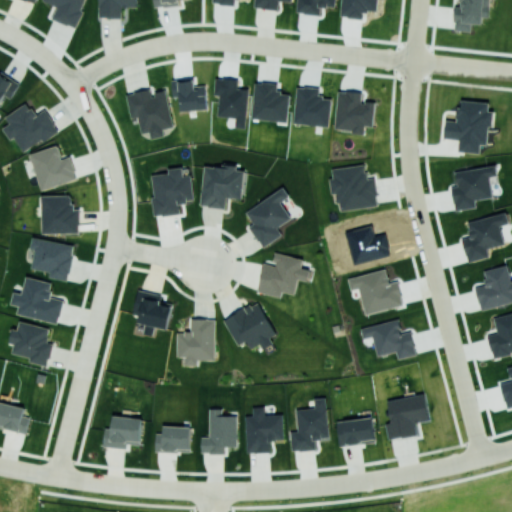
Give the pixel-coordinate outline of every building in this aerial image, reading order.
[(52,19),(76,27),(86,0),(43,0),(57,6),(52,19)] [(138,0),(99,0),(99,17),(122,17),(122,7),(138,7),(138,0)] [(293,0),(255,0),(255,7),(278,9),(279,0),(293,1),(293,0)] [(297,0),(297,12),(320,14),(321,6),(336,7),(336,0),(297,0)] [(455,0),(454,30),(471,30),(472,23),(483,23),(483,17),(489,17),(490,0),(455,0)] [(11,98),(20,84),(0,71),(0,102),(5,94),(11,98)] [(252,118),(288,121),(290,93),(277,92),(278,83),(255,81),(252,118)] [(166,89),(152,92),(152,89),(126,94),(131,118),(138,116),(141,133),(150,131),(151,138),(164,135),(163,128),(173,126),(166,89)] [(335,130),(365,132),(365,125),(373,126),(376,102),(362,101),(363,92),(338,90),(335,130)] [(5,116),(10,123),(3,127),(11,140),(15,137),(24,152),(59,130),(45,109),(36,115),(28,102),(5,116)] [(71,156),(62,158),(59,145),(31,152),(40,189),(77,180),(71,156)] [(204,164),(201,206),(226,208),(227,197),(242,198),(245,168),(204,164)] [(378,206),(375,177),(367,178),(365,164),(330,168),(332,194),(337,193),(339,210),(378,206)] [(456,210),(476,207),(475,199),(493,197),(490,176),(498,175),(496,165),(456,171),(458,185),(452,186),(456,210)] [(192,174),(184,175),(183,166),(169,168),(169,172),(151,174),(155,216),(181,213),(180,202),(194,201),(192,174)] [(282,235),(277,227),(291,218),(281,201),(290,196),(284,187),(246,211),(254,223),(249,226),(262,247),(282,235)] [(42,233),(80,232),(80,209),(73,209),(73,194),(42,195),(42,233)] [(468,262),(490,256),(488,248),(505,243),(501,225),(511,223),(508,212),(468,221),(471,236),(463,238),(468,262)] [(75,244),(33,236),(31,249),(36,249),(32,268),(51,271),(50,277),(69,281),(75,244)] [(303,258),(277,252),(273,265),(264,263),(257,291),(281,297),(282,291),(295,294),(299,278),(309,281),(312,270),(301,267),(303,258)] [(481,309),(511,302),(511,280),(508,265),(483,270),(487,284),(476,286),(481,309)] [(366,313),(404,305),(398,281),(390,283),(387,269),(349,278),(351,289),(360,287),(366,313)] [(17,314),(59,323),(64,299),(50,297),(53,282),(26,276),(23,293),(14,291),(12,304),(19,306),(17,314)] [(162,294),(138,290),(133,314),(139,316),(138,322),(145,323),(143,333),(153,334),(154,326),(168,329),(172,304),(161,302),(162,294)] [(223,319),(238,345),(246,340),(251,348),(260,344),(263,349),(273,343),(270,337),(277,333),(258,300),(223,319)] [(511,312),(494,317),(498,332),(488,335),(493,357),(511,352),(511,312)] [(215,360),(215,318),(191,318),(191,331),(177,331),(177,356),(184,356),(184,364),(198,364),(198,360),(215,360)] [(361,328),(363,338),(373,336),(378,356),(396,351),(398,358),(417,354),(411,331),(402,333),(398,318),(361,328)] [(12,353),(30,357),(29,361),(48,366),(53,344),(47,342),(51,327),(20,320),(18,330),(13,328),(10,342),(15,343),(12,353)] [(501,383),(507,406),(511,404),(511,367),(509,368),(511,381),(501,383)] [(387,400),(391,422),(386,423),(389,439),(417,434),(415,422),(430,420),(425,393),(387,400)] [(330,437),(326,397),(314,398),(315,407),(296,409),(298,430),(290,431),(293,451),(316,449),(315,439),(330,437)] [(24,416),(26,408),(0,401),(0,427),(27,433),(30,417),(24,416)] [(245,415),(247,453),(272,451),(271,440),(285,439),(283,414),(265,415),(265,406),(253,406),(253,415),(245,415)] [(209,408),(210,437),(201,437),(202,453),(225,453),(225,446),(238,446),(237,415),(223,415),(223,408),(209,408)] [(105,428),(104,446),(127,448),(128,443),(141,444),(143,417),(113,416),(113,428),(105,428)] [(376,441),(373,417),(337,421),(340,445),(376,441)] [(156,450),(191,452),(192,426),(164,425),(164,433),(156,433),(156,450)]
